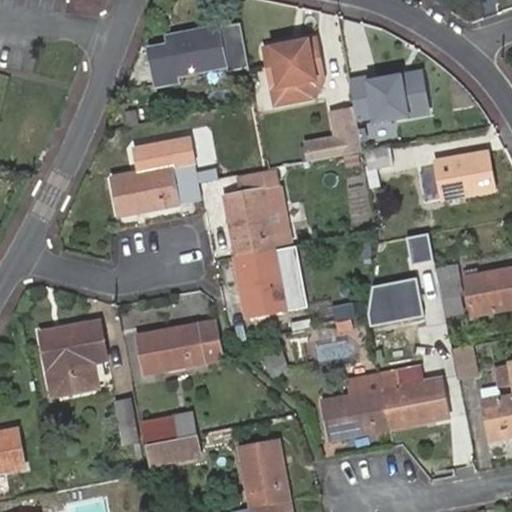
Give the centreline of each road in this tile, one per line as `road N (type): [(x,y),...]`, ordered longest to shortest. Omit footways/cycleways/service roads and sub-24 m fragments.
road 1 (residential): [(130,30),(73,163),(20,255)]
road 2 (residential): [(20,255),(112,278),(167,258)]
road 3 (residential): [(511,485),(424,499),(372,490)]
road 4 (residential): [(130,30),(0,21)]
